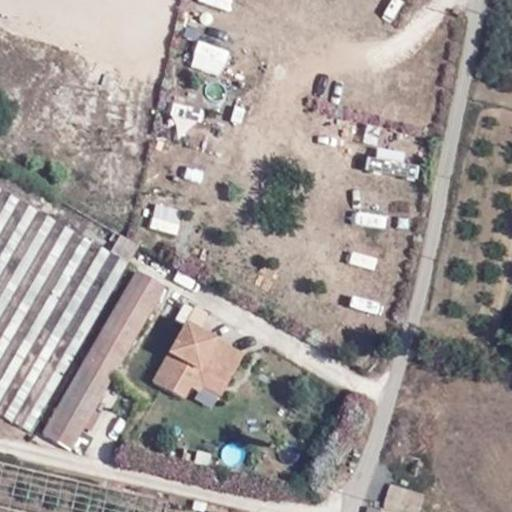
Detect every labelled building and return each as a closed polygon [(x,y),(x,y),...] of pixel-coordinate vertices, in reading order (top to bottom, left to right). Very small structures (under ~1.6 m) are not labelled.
[(128,260),(110,249),(0,186),(0,410),(30,428),(130,261),(128,260)] [(139,243),(119,231),(110,249),(128,260),(139,243)] [(163,284),(137,267),(41,435),(67,450),(163,284)] [(248,355),(188,321),(156,378),(189,396),(196,384),(224,399),(248,355)] [(164,511),(168,495),(0,461),(0,511),(164,511)] [(390,480),(389,509),(400,511),(420,511),(423,490),(390,480)]
